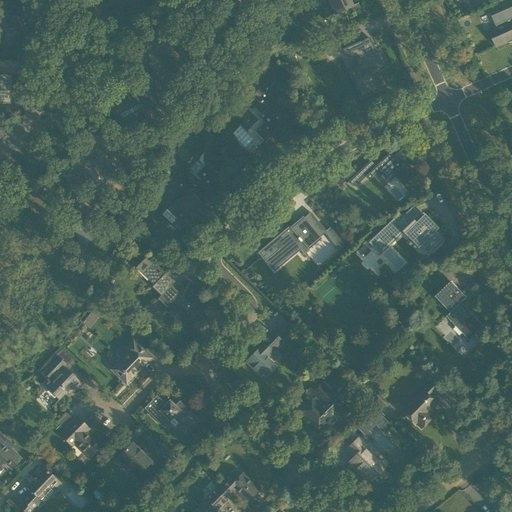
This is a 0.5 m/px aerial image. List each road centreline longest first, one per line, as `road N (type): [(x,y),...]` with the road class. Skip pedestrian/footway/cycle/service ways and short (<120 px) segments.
road 1 (residential): [(211,375),(253,319),(217,273),(214,255),(297,181),(450,103)]
road 2 (residential): [(23,142),(129,68),(177,0)]
road 3 (residential): [(211,375),(176,373),(121,411),(77,368)]
road 4 (unclassified): [(511,245),(450,103)]
road 5 (residential): [(63,0),(23,142)]
road 6 (residential): [(300,477),(211,375)]
road 7 (residential): [(0,266),(23,243),(28,174),(17,146)]
road 8 (residential): [(414,511),(511,437)]
